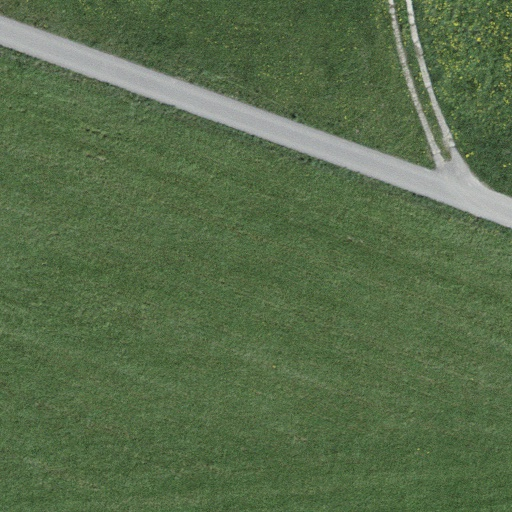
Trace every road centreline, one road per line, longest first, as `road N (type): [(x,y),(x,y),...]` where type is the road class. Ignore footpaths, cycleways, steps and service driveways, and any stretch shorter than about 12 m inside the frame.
road 1 (unclassified): [(0,27),(511,213)]
road 2 (track): [(400,0),(411,54),(466,196)]
